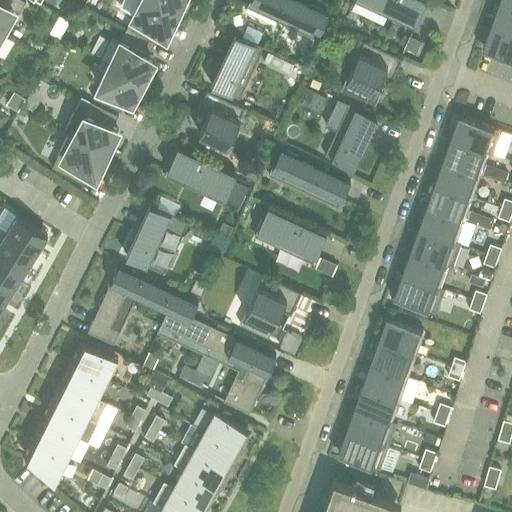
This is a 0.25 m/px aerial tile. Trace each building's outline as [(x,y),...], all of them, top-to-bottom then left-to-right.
[(0,0),(0,29),(6,33),(26,0),(25,0),(0,0)] [(156,0),(140,0),(127,27),(155,41),(161,30),(166,33),(178,10),(156,0)] [(156,0),(178,10),(182,0),(156,0)] [(306,0),(249,0),(247,5),(316,37),(329,10),(306,0)] [(357,0),(374,0),(416,20),(417,20),(426,0),(355,0),(357,1),(357,0)] [(497,15),(494,24),(511,30),(511,5),(502,1),(501,4),(498,3),(494,14),(497,15)] [(117,19),(127,24),(130,17),(121,13),(117,19)] [(485,48),(511,58),(511,30),(494,24),(490,35),(487,34),(483,45),(486,46),(485,48)] [(127,27),(109,62),(143,79),(155,56),(149,53),(155,41),(127,27)] [(235,32),(211,83),(239,97),(264,45),(235,32)] [(404,47),(417,51),(422,40),(409,34),(404,47)] [(346,77),(375,90),(382,75),(392,79),(403,57),(364,39),(359,37),(348,59),(354,62),(346,77)] [(143,79),(109,62),(101,57),(83,91),(120,110),(126,98),(132,101),(143,79)] [(296,97),(302,101),(308,87),(301,84),(296,97)] [(246,106),(207,88),(196,111),(206,116),(199,131),(228,145),(246,106)] [(323,89),(316,101),(327,108),(334,95),(323,89)] [(366,100),(375,104),(380,93),(371,89),(366,100)] [(14,90),(8,101),(19,108),(26,97),(14,90)] [(90,100),(73,134),(107,151),(118,129),(112,126),(118,114),(90,100)] [(325,153),(353,167),(377,115),(349,102),(325,153)] [(457,128),(453,138),(493,152),(501,129),(461,114),(460,117),(458,116),(454,127),(457,128)] [(52,166),(84,182),(90,170),(96,173),(107,151),(73,134),(69,132),(52,166)] [(449,151),(445,161),(477,172),(485,150),(493,153),(493,152),(453,138),(452,140),(450,139),(446,150),(449,151)] [(167,167),(226,194),(236,172),(178,145),(167,167)] [(338,205),(351,178),(281,146),(268,173),(270,173),(273,166),(340,197),(337,204),(338,205)] [(441,173),(437,183),(469,195),(477,172),(445,161),(444,162),(442,162),(438,172),(441,173)] [(243,163),(240,172),(254,179),(259,169),(243,163)] [(498,167),(493,177),(504,181),(508,170),(498,167)] [(432,196),(429,206),(461,217),(469,195),(437,183),(436,185),(434,184),(430,195),(432,196)] [(511,198),(505,196),(501,206),(511,209),(511,198)] [(126,254),(154,267),(178,215),(150,202),(126,254)] [(316,253),(326,232),(268,204),(268,205),(262,202),(257,213),(263,215),(255,234),(279,245),(283,238),(316,253)] [(424,219),(421,228),(461,242),(454,239),(461,217),(429,206),(428,208),(426,207),(422,218),(424,219)] [(509,219),(511,211),(511,209),(501,206),(498,215),(509,219)] [(509,223),(499,220),(496,229),(505,233),(509,223)] [(222,221),(219,232),(228,237),(233,225),(222,221)] [(54,249),(25,228),(13,243),(43,265),(54,249)] [(416,241),(413,251),(453,265),(461,242),(421,228),(420,230),(417,229),(414,240),(416,241)] [(502,246),(490,242),(487,252),(498,256),(502,246)] [(43,265),(13,243),(2,259),(31,281),(43,265)] [(408,264),(405,273),(445,288),(445,287),(437,284),(445,264),(452,266),(453,265),(413,251),(412,253),(409,252),(406,263),(408,264)] [(318,252),(315,266),(333,273),(339,261),(318,252)] [(495,265),(498,256),(487,252),(484,261),(495,265)] [(31,281),(2,259),(0,261),(0,282),(20,297),(31,281)] [(119,263),(111,280),(129,289),(129,290),(151,301),(160,282),(119,263)] [(481,267),(479,274),(490,278),(493,271),(481,267)] [(274,324),(281,308),(291,313),(302,290),(263,272),(245,311),(274,324)] [(471,272),(469,280),(483,285),(486,277),(471,272)] [(436,311),(445,288),(405,273),(401,283),(399,282),(395,293),(397,294),(396,297),(436,311)] [(113,324),(129,290),(129,289),(111,280),(88,330),(114,341),(121,327),(113,324)] [(20,297),(0,282),(0,306),(8,313),(20,297)] [(198,300),(160,282),(151,301),(167,308),(157,330),(159,331),(162,323),(205,343),(214,325),(192,314),(198,300)] [(484,302),(487,292),(476,288),(472,298),(484,302)] [(480,311),(484,302),(472,298),(469,307),(480,311)] [(0,323),(8,313),(0,306),(0,323)] [(385,330),(381,340),(414,351),(422,328),(390,316),(389,319),(386,318),(382,329),(385,330)] [(214,325),(205,343),(249,364),(242,377),(235,374),(224,399),(250,411),(276,354),(214,325)] [(287,329),(280,345),(294,352),(302,336),(287,329)] [(377,353),(373,362),(405,374),(414,351),(381,340),(380,342),(378,341),(374,352),(377,353)] [(84,341),(74,360),(108,377),(118,358),(84,341)] [(196,367),(196,368),(207,373),(210,374),(218,359),(203,352),(196,367)] [(463,369),(466,359),(455,355),(451,365),(463,369)] [(74,360),(64,379),(99,396),(108,377),(74,360)] [(196,367),(185,362),(179,373),(202,383),(207,373),(196,368),(196,367)] [(368,375),(365,385),(397,397),(405,374),(373,362),(372,364),(370,363),(366,374),(368,375)] [(459,378),(463,369),(451,365),(448,374),(459,378)] [(64,379),(63,382),(54,400),(88,417),(97,422),(107,401),(99,396),(64,379)] [(147,393),(157,398),(162,389),(152,384),(147,393)] [(360,398),(357,407),(397,422),(397,421),(390,418),(397,397),(365,385),(364,387),(362,386),(358,397),(360,398)] [(168,404),(173,395),(162,389),(157,398),(168,404)] [(54,400),(53,402),(44,420),(79,437),(88,417),(54,400)] [(448,415),(452,405),(440,401),(437,411),(448,415)] [(138,403),(132,413),(141,418),(147,408),(138,403)] [(352,420),(349,430),(389,444),(397,422),(357,407),(356,410),(354,409),(350,419),(352,420)] [(214,408),(204,427),(238,446),(248,427),(214,408)] [(445,424),(448,415),(437,411),(433,420),(445,424)] [(132,413),(126,424),(135,429),(141,418),(132,413)] [(165,418),(156,413),(151,423),(160,428),(165,418)] [(511,430),(511,419),(505,417),(501,428),(511,431),(511,430)] [(44,420),(43,422),(35,439),(69,456),(79,437),(44,420)] [(154,439),(160,428),(151,423),(145,434),(154,439)] [(227,465),(237,447),(238,446),(204,427),(194,446),(227,465)] [(498,438),(509,441),(511,431),(501,428),(498,438)] [(380,468),(389,444),(349,430),(345,440),(343,439),(339,450),(342,451),(341,454),(380,468)] [(426,432),(424,440),(439,445),(441,438),(426,432)] [(85,456),(93,437),(82,433),(74,451),(85,456)] [(35,439),(26,456),(55,484),(69,456),(35,439)] [(117,441),(112,452),(121,457),(127,446),(117,441)] [(185,441),(174,461),(174,462),(182,467),(216,485),(227,465),(194,446),(185,441)] [(434,460),(437,451),(426,447),(422,456),(434,460)] [(144,455),(136,450),(130,461),(139,466),(144,455)] [(107,463),(116,468),(121,457),(112,452),(107,463)] [(430,470),(434,460),(422,456),(419,466),(430,470)] [(133,477),(139,466),(130,461),(124,472),(133,477)] [(501,467),(489,464),(486,474),(498,477),(501,467)] [(206,502),(216,485),(182,467),(173,484),(206,502)] [(410,470),(407,481),(426,487),(429,476),(410,470)] [(107,487),(112,476),(103,471),(97,482),(107,487)] [(495,487),(498,477),(486,474),(484,484),(495,487)] [(397,511),(401,502),(334,478),(326,500),(321,511),(397,511)] [(164,479),(153,499),(153,500),(161,505),(174,511),(200,511),(206,502),(173,484),(164,479)] [(128,485),(119,480),(113,491),(122,496),(128,485)]
